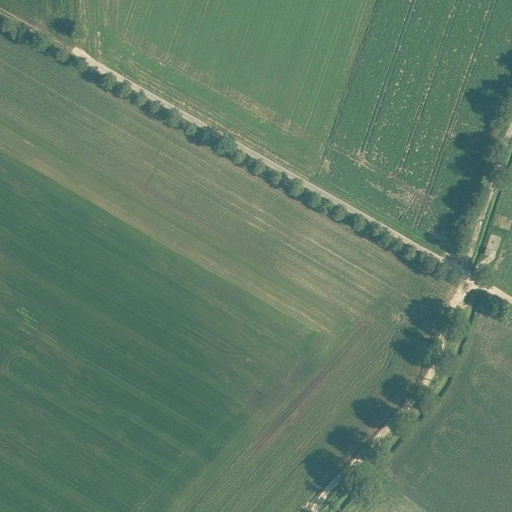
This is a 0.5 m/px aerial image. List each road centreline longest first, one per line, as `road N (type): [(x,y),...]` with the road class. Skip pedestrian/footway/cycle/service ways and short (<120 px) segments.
road 1 (unclassified): [(511,295),(83,55)]
road 2 (track): [(302,511),(423,376),(511,124)]
